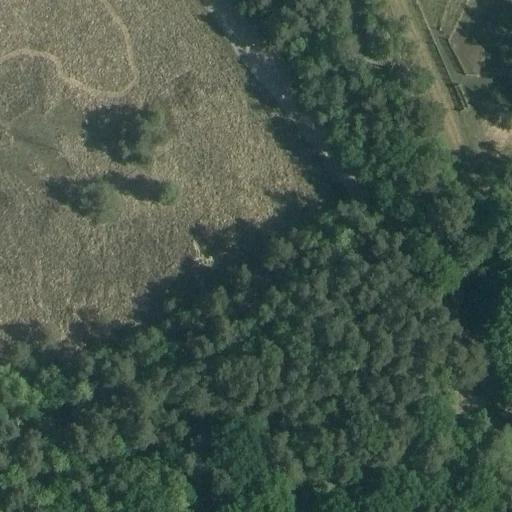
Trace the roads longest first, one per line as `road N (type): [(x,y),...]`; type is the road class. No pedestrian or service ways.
road 1 (track): [(0,490),(313,425),(475,405)]
road 2 (track): [(494,381),(219,0)]
road 3 (track): [(494,381),(501,320),(493,240),(397,0)]
